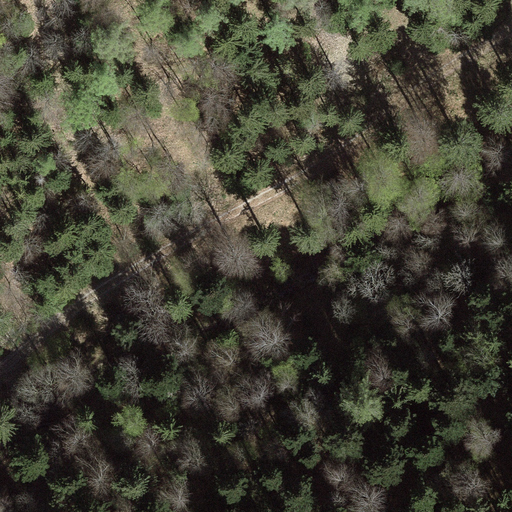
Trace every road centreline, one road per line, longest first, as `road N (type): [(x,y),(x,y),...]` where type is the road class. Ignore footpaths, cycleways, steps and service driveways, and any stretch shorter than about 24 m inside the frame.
road 1 (track): [(0,366),(127,273),(336,153),(428,80),(511,28)]
road 2 (track): [(369,511),(511,393)]
